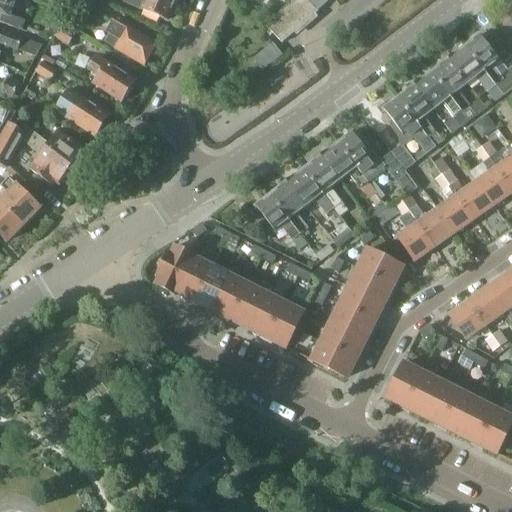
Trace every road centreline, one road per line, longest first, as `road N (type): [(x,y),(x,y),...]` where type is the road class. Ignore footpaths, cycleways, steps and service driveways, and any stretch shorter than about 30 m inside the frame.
road 1 (residential): [(348,423),(186,340),(83,265)]
road 2 (tertiary): [(206,183),(454,0)]
road 3 (residential): [(348,423),(398,326),(511,246)]
road 4 (residential): [(206,183),(169,112),(172,86),(212,0)]
road 5 (residential): [(511,505),(348,423)]
road 6 (tertiary): [(83,265),(206,183)]
